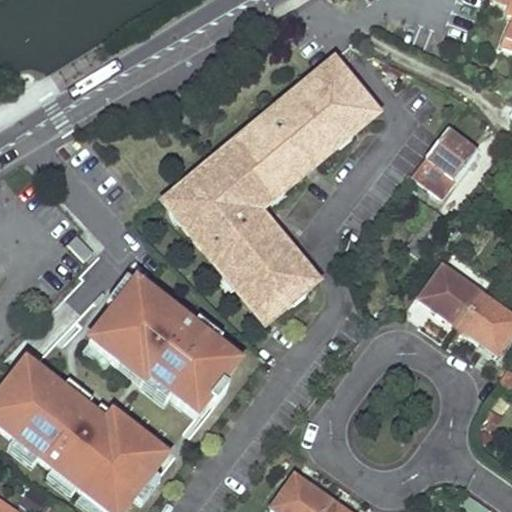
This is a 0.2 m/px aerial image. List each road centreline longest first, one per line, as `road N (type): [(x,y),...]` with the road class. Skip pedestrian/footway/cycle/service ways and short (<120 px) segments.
road 1 (residential): [(445,447),(459,411),(456,381),(423,349),(393,340),(368,348),(330,405),(323,435),(353,468),(399,484)]
road 2 (tertiary): [(0,151),(253,0)]
road 3 (unknown): [(349,22),(504,117)]
